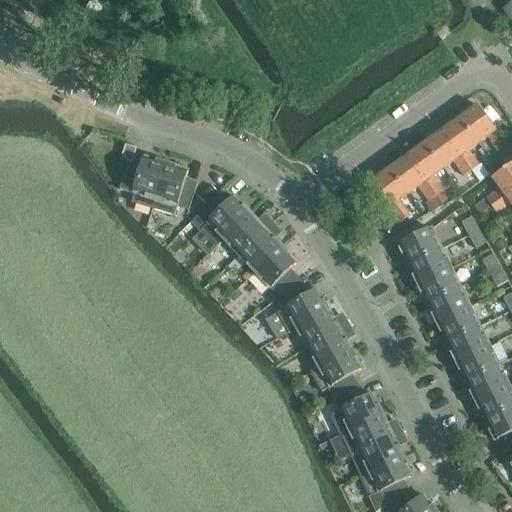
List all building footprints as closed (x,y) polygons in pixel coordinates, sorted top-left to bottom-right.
[(479,107),(461,119),(479,144),(488,137),(499,152),(507,146),(496,132),(497,131),(479,107)] [(444,132),(472,171),(481,183),(491,176),(482,164),(480,166),(469,151),(479,144),(461,119),(444,132)] [(444,132),(426,145),(444,169),(454,162),(465,177),(472,171),(444,132)] [(426,145),(408,158),(437,197),(444,191),(434,177),(444,169),(426,145)] [(132,203),(153,210),(167,165),(146,158),(143,167),(131,164),(123,190),(135,194),(132,203)] [(408,158),(391,170),(408,195),(419,187),(430,202),(437,197),(408,158)] [(167,165),(153,210),(175,216),(177,207),(189,211),(198,184),(186,180),(189,171),(167,165)] [(487,200),(492,207),(511,192),(511,165),(494,179),(501,189),(487,200)] [(408,195),(391,170),(373,183),(391,208),(392,207),(402,222),(410,216),(399,201),(408,195)] [(217,192),(211,186),(199,196),(206,203),(217,192)] [(511,204),(511,192),(492,207),(498,215),(511,204)] [(193,222),(217,247),(251,214),(235,198),(229,205),(220,196),(193,222)] [(224,241),(240,257),(274,224),(268,219),(269,217),(261,224),(251,214),(217,247),(224,241)] [(461,223),(469,237),(480,231),(472,217),(472,218),(473,220),(463,225),(462,223),(461,223)] [(240,257),(255,273),(282,247),(273,237),(281,230),(280,229),(279,230),(274,224),(240,257)] [(406,267),(406,268),(442,250),(432,230),(399,246),(408,265),(406,267)] [(480,231),(469,237),(476,250),(477,250),(475,247),(485,242),(487,244),(480,231)] [(255,273),(280,298),(302,281),(291,270),(298,263),(282,247),(255,273)] [(409,267),(418,286),(452,269),(442,250),(406,268),(407,268),(409,267)] [(482,261),(490,275),(501,269),(493,255),(493,256),(494,258),(484,263),(483,261),(482,261)] [(425,305),(425,306),(461,288),(452,269),(418,286),(427,304),(425,305)] [(501,269),(490,275),(497,288),(498,288),(496,285),(506,280),(507,282),(508,282),(501,269)] [(277,314),(288,334),(329,311),(318,291),(310,296),(302,281),(280,298),(286,309),(277,314)] [(428,306),(437,324),(471,308),(461,288),(425,306),(426,307),(428,306)] [(503,299),(510,312),(511,311),(511,297),(505,301),(504,299),(503,299)] [(444,344),(445,345),(481,327),(471,308),(437,324),(446,343),(444,344)] [(297,330),(308,349),(349,326),(345,319),(347,318),(346,317),(336,322),(329,311),(288,334),(289,334),(297,330)] [(311,373),(352,350),(345,338),(355,333),(354,332),(353,332),(349,326),(308,349),(319,368),(311,373)] [(447,345),(456,363),(490,347),(481,327),(445,345),(445,346),(447,345)] [(463,383),(464,384),(500,366),(490,347),(456,363),(466,382),(463,383)] [(328,389),(335,400),(359,387),(353,375),(363,370),(352,350),(311,373),(322,393),(328,389)] [(467,384),(476,402),(509,385),(500,366),(464,384),(464,385),(467,384)] [(482,421),(483,422),(511,408),(511,390),(509,385),(476,402),(485,420),(482,421)] [(331,416),(341,436),(384,416),(374,395),(365,400),(359,387),(335,400),(340,412),(331,416)] [(511,408),(483,422),(483,423),(486,422),(495,441),(511,433),(511,408)] [(341,436),(351,457),(402,432),(399,425),(400,424),(400,423),(390,428),(384,416),(341,436)] [(351,457),(361,477),(403,457),(397,444),(407,439),(407,438),(405,439),(402,432),(351,457)] [(379,493),(386,507),(410,492),(404,481),(413,477),(403,457),(361,477),(371,497),(379,493)] [(437,511),(425,497),(418,502),(410,492),(386,507),(389,511),(437,511)]
